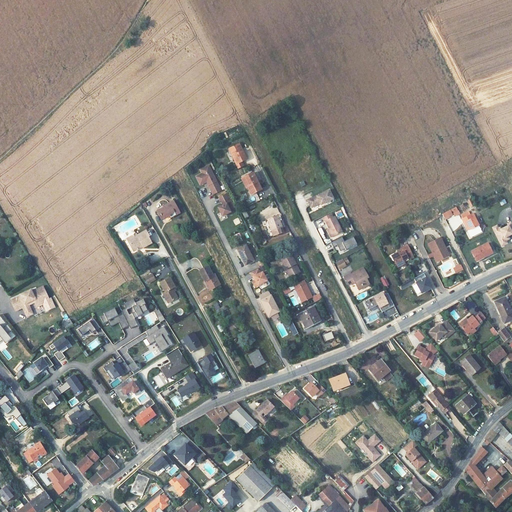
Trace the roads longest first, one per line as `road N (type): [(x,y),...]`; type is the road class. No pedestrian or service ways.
road 1 (track): [(139,0),(112,46),(0,156)]
road 2 (residential): [(350,352),(260,170)]
road 3 (unclassified): [(240,392),(178,424),(100,486)]
road 4 (residential): [(370,342),(297,200)]
road 5 (unclassified): [(511,270),(370,342)]
road 6 (residential): [(89,492),(0,368)]
road 7 (residential): [(240,392),(170,267)]
road 8 (residential): [(245,390),(178,264)]
road 9 (tertiary): [(511,402),(424,511)]
road 10 (unknown): [(213,403),(157,295)]
